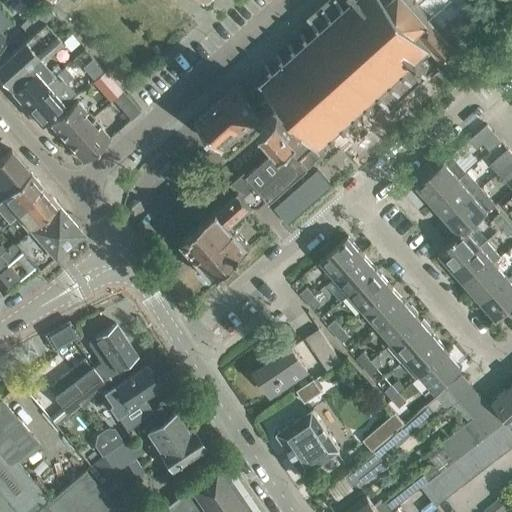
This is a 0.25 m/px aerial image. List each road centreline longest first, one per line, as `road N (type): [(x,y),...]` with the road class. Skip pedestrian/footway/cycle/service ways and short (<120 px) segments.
road 1 (residential): [(77,191),(289,0)]
road 2 (residential): [(511,351),(492,368),(351,203)]
road 3 (residential): [(180,343),(351,203)]
road 4 (residential): [(351,203),(511,62)]
road 5 (tertiary): [(294,511),(180,343)]
road 6 (tertiary): [(117,264),(0,333)]
